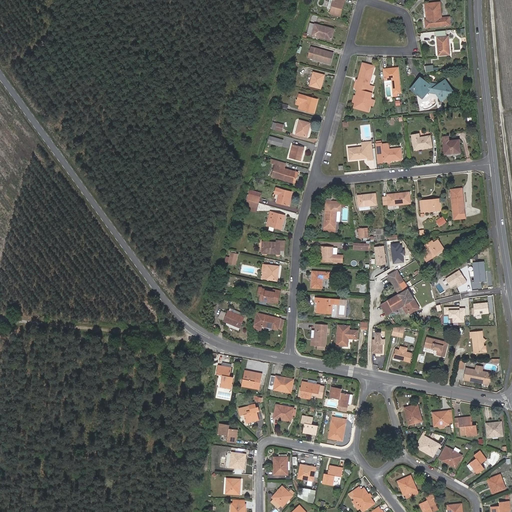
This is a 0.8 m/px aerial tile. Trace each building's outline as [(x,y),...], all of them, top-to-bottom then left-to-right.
[(333,0),(334,0),(330,11),(330,14),(340,17),(344,0),(333,0)] [(438,18),(437,3),(425,4),(427,20),(427,22),(425,22),(426,28),(451,25),(450,17),(442,18),(438,18)] [(315,24),(312,35),(331,40),(334,29),(315,24)] [(448,37),(437,38),(439,56),(450,55),(448,37)] [(333,53),(311,47),(308,58),(330,64),(333,53)] [(370,106),(371,101),(370,100),(372,94),(367,92),(369,86),(374,67),(363,64),(358,81),(356,89),(358,90),(356,96),(357,96),(355,103),(353,108),(368,112),(370,106)] [(398,68),(384,69),(386,84),(392,84),(394,97),(397,96),(397,94),(400,93),(398,68)] [(324,75),(314,73),(310,86),(321,89),(324,75)] [(437,93),(437,94),(441,100),(449,94),(451,94),(452,90),(451,89),(449,87),(449,86),(449,85),(448,85),(447,83),(447,82),(442,81),(442,82),(441,82),(439,84),(438,84),(435,84),(434,85),(432,84),(431,83),(429,83),(427,83),(426,82),(425,80),(424,79),(421,78),(418,79),(416,80),(416,81),(415,81),(414,85),(413,89),(414,89),(415,91),(417,92),(420,93),(422,93),(424,92),(425,92),(425,89),(427,90),(429,90),(430,93),(431,93),(434,91),(435,91),(437,93)] [(305,103),(303,110),(314,113),(317,100),(299,95),(298,101),(305,103)] [(305,103),(298,101),(296,104),(300,105),(299,109),(303,110),(305,103)] [(311,124),(300,121),(296,134),(307,137),(311,124)] [(283,125),(277,123),(275,130),(281,132),(283,125)] [(412,136),(415,150),(432,147),(430,136),(419,138),(418,135),(412,136)] [(283,141),(269,137),(268,142),(282,146),(283,141)] [(367,147),(368,159),(368,160),(373,160),(371,142),(362,143),(362,147),(367,147)] [(459,142),(449,143),(444,143),(445,155),(460,153),(459,142)] [(383,158),(384,161),(401,159),(400,148),(389,150),(383,150),(382,145),(382,143),(376,144),(378,159),(383,158)] [(304,148),(294,145),(290,158),(300,161),(304,148)] [(367,147),(362,147),(349,149),(350,160),(368,159),(367,147)] [(282,166),(275,164),(272,176),(295,183),(298,172),(284,168),(282,166)] [(292,192),(277,188),(275,193),(279,195),(277,202),(288,205),(292,192)] [(462,189),(451,190),(454,219),(465,218),(462,189)] [(388,198),(389,204),(389,206),(411,204),(409,192),(388,195),(388,198)] [(261,197),(249,194),(248,199),(259,202),(261,197)] [(375,194),(358,196),(359,207),(376,205),(375,194)] [(259,202),(248,199),(247,205),(257,208),(259,202)] [(434,202),(433,200),(421,201),(422,212),(441,210),(440,201),(434,202)] [(341,206),(326,204),(324,228),(324,231),(335,232),(337,211),(340,211),(341,206)] [(273,219),(269,218),(267,225),(282,229),(285,216),(275,213),(273,219)] [(431,257),(432,258),(436,255),(435,253),(443,248),(438,240),(434,243),(432,241),(428,244),(430,246),(427,248),(422,251),(427,259),(431,257)] [(281,243),(277,243),(263,242),(262,253),(280,254),(281,250),(281,243)] [(383,245),(373,246),(376,265),(386,264),(383,245)] [(333,255),(333,249),(333,248),(322,247),(321,261),(343,262),(343,256),(337,256),(333,255)] [(240,254),(233,252),(229,262),(234,264),(235,260),(237,261),(240,254)] [(486,281),(484,261),(473,262),(474,282),(486,281)] [(267,272),(264,271),(263,279),(277,281),(279,267),(268,265),(267,272)] [(420,308),(403,279),(397,270),(394,272),(393,270),(391,272),(392,273),(388,275),(399,294),(381,305),(388,315),(402,306),(407,314),(410,312),(411,314),(420,308)] [(460,270),(446,279),(451,288),(456,286),(457,287),(467,282),(460,270)] [(329,273),(313,272),(312,288),(322,289),(323,278),(329,279),(329,273)] [(232,278),(223,275),(220,283),(220,284),(230,287),(233,278),(232,278)] [(261,300),(267,301),(278,303),(281,291),(274,289),(274,291),(262,289),(261,295),(260,300),(261,300)] [(324,302),(324,299),(316,298),(316,302),(318,302),(317,313),(332,314),(333,304),(340,304),(340,300),(330,299),(329,303),(326,303),(324,302)] [(488,301),(473,303),(474,314),(489,313),(488,301)] [(458,306),(443,307),(443,314),(448,314),(448,317),(452,317),(452,323),(464,323),(464,308),(458,308),(458,306)] [(244,317),(232,312),(229,311),(224,321),(227,322),(240,328),(244,317)] [(279,330),(281,319),(258,313),(255,324),(279,330)] [(316,330),(314,346),(318,346),(326,347),(328,325),(316,324),(316,330)] [(349,326),(339,325),(337,345),(348,346),(349,338),(357,338),(358,332),(356,331),(349,330),(349,326)] [(481,343),(481,338),(480,332),(469,334),(469,338),(471,338),(473,354),(484,352),(484,347),(482,347),(481,343)] [(383,334),(376,333),(375,340),(373,340),(372,354),(384,354),(384,345),(382,345),(383,334)] [(430,344),(429,348),(434,350),(435,349),(439,350),(438,351),(437,355),(445,357),(449,343),(427,337),(426,343),(430,344)] [(400,351),(396,350),(394,358),(410,363),(413,354),(407,352),(400,351)] [(232,365),(223,363),(222,366),(219,365),(217,374),(223,375),(221,387),(231,389),(233,377),(230,376),(232,365)] [(482,371),(476,370),(466,368),(464,379),(474,381),(474,380),(476,381),(478,382),(481,383),(484,382),(489,383),(491,373),(482,371)] [(243,387),(253,389),(255,381),(260,382),(262,373),(246,370),(243,387)] [(272,375),(270,386),(275,386),(274,389),(291,393),(292,390),(294,390),(295,385),(293,384),(294,380),(272,375)] [(318,397),(320,385),(316,384),(317,381),(309,380),(308,382),(303,381),(299,397),(311,399),(312,396),(318,397)] [(340,400),(339,406),(347,407),(348,404),(351,405),(353,395),(341,393),(342,389),(332,387),(330,398),(340,400)] [(256,407),(255,404),(249,406),(239,409),(241,415),(241,416),(245,415),(247,424),(259,420),(257,411),(259,411),(258,407),(256,407)] [(294,408),(277,405),(274,418),(291,421),(294,408)] [(417,405),(405,408),(410,425),(422,421),(417,405)] [(435,427),(449,425),(448,412),(448,411),(434,413),(435,427)] [(313,417),(303,415),(301,423),(305,423),(303,433),(316,435),(318,426),(312,425),(313,417)] [(471,417),(458,418),(459,427),(461,427),(462,435),(467,435),(467,437),(477,436),(476,425),(472,426),(471,417)] [(342,441),(346,423),(333,420),(329,438),(342,441)] [(501,422),(486,424),(488,438),(502,436),(501,422)] [(230,425),(220,423),(218,434),(228,435),(227,441),(236,443),(238,430),(229,429),(230,425)] [(440,445),(423,435),(420,439),(423,441),(418,448),(433,457),(440,445)] [(440,459),(443,460),(450,449),(446,447),(440,459)] [(462,456),(450,449),(443,460),(455,468),(462,456)] [(477,458),(469,464),(473,469),(477,474),(485,469),(481,464),(487,460),(480,451),(475,455),(477,458)] [(246,455),(233,453),(231,467),(244,469),(246,455)] [(287,455),(280,455),(280,457),(274,457),(275,474),(288,474),(288,457),(287,457),(287,455)] [(316,468),(301,465),(299,478),(313,481),(316,468)] [(343,468),(330,465),(328,474),(325,474),(323,483),(333,485),(335,476),(341,477),(343,468)] [(500,475),(488,480),(493,494),(506,489),(500,475)] [(404,495),(405,495),(410,492),(412,495),(418,493),(411,476),(398,482),(404,495)] [(241,479),(228,479),(227,493),(240,494),(241,479)] [(273,497),(274,499),(281,505),(283,507),(295,494),(291,490),(289,492),(283,486),(273,497)] [(302,499),(315,500),(316,489),(303,488),(302,499)] [(362,511),(375,504),(370,497),(368,494),(364,488),(362,490),(357,493),(355,490),(349,494),(351,498),(352,497),(355,500),(352,502),(358,510),(360,508),(362,511)] [(423,511),(432,511),(434,511),(431,506),(435,503),(436,503),(433,495),(427,497),(428,500),(421,505),(423,511)] [(278,509),(281,505),(274,499),(271,503),(278,509)] [(500,506),(491,507),(491,511),(510,511),(509,501),(499,503),(500,506)] [(245,511),(246,504),(233,503),(232,511),(245,511)]
